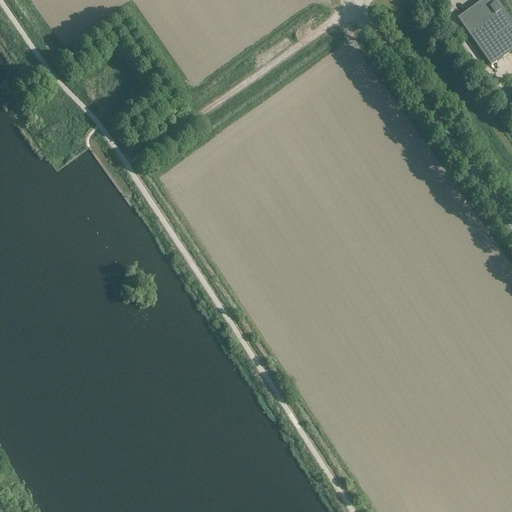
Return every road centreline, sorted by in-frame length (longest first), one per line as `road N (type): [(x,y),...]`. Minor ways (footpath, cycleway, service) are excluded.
road 1 (unclassified): [(511,229),(351,9)]
road 2 (unclassified): [(141,151),(351,9)]
